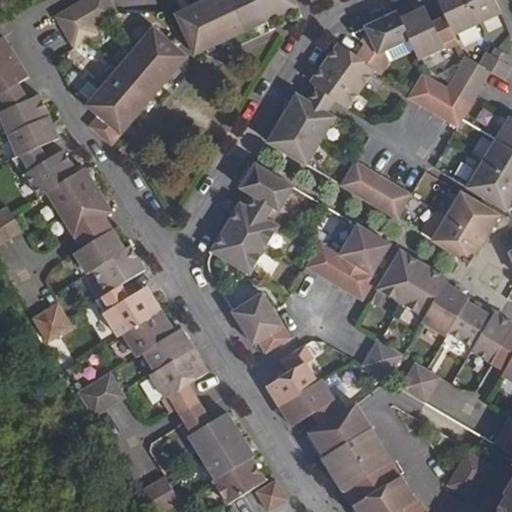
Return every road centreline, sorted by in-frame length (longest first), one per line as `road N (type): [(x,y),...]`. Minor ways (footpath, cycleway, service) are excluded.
road 1 (residential): [(170,268),(326,16),(361,0)]
road 2 (residential): [(170,268),(327,511)]
road 3 (residential): [(18,22),(170,268)]
